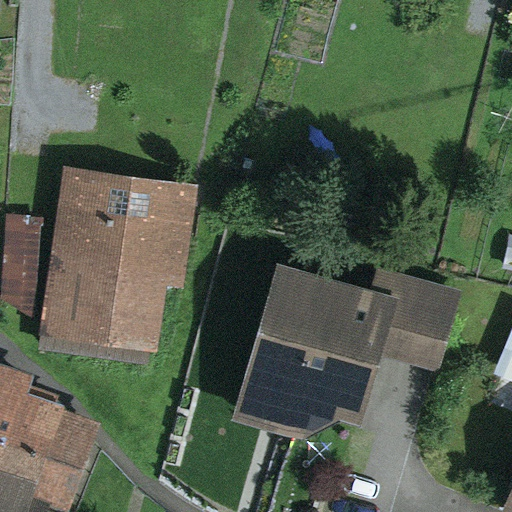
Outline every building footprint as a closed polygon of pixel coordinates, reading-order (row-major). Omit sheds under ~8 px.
[(186,187),(74,170),(51,318),(147,332),(157,268),(173,270),(186,187)] [(375,293),(283,265),(240,406),(315,429),(338,409),(356,414),(378,342),(430,358),(451,290),(382,269),(375,293)] [(0,435),(18,443),(33,405),(18,400),(27,378),(0,367),(0,435)] [(30,480),(49,488),(68,495),(93,428),(33,405),(18,443),(41,451),(30,480)] [(0,435),(0,495),(40,511),(49,488),(30,480),(41,451),(18,443),(0,435)] [(0,511),(39,511),(40,511),(0,495),(0,511)]
